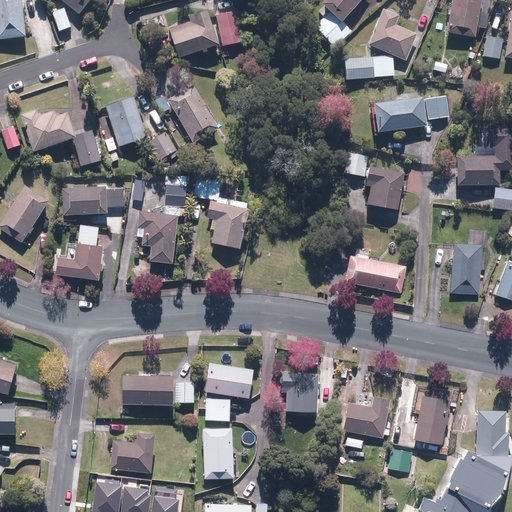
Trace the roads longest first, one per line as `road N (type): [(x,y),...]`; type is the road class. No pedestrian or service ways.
road 1 (residential): [(511,359),(252,310),(83,319)]
road 2 (residential): [(83,319),(59,511)]
road 3 (residential): [(0,83),(123,42)]
